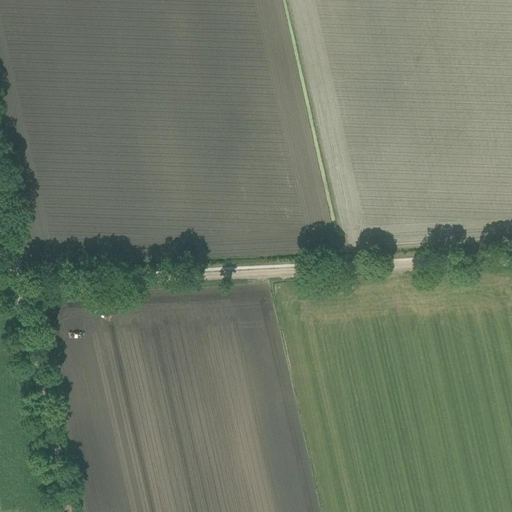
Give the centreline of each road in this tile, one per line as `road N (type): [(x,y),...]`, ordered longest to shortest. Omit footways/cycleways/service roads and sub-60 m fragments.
road 1 (track): [(511,260),(21,284)]
road 2 (track): [(21,284),(71,511)]
